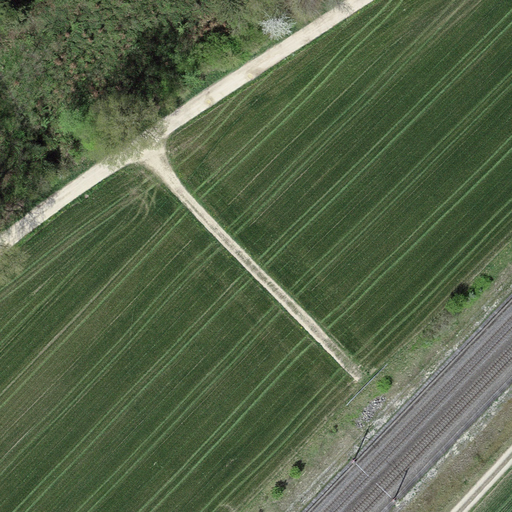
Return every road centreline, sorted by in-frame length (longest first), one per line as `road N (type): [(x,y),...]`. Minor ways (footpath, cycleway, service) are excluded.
road 1 (track): [(359,0),(136,144),(0,248)]
road 2 (track): [(366,388),(136,144)]
